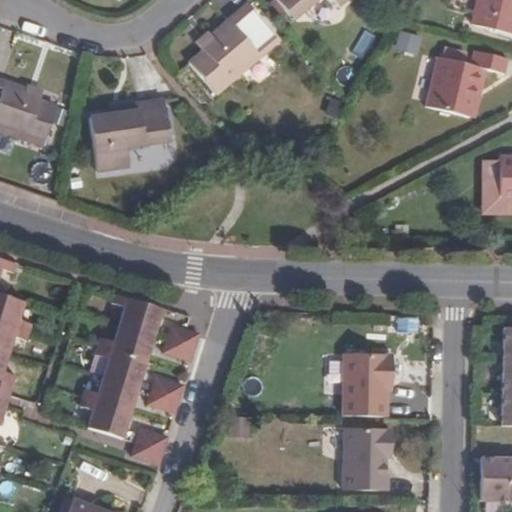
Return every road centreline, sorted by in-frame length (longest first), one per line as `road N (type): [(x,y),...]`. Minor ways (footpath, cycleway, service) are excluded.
road 1 (tertiary): [(0,216),(120,255),(244,276)]
road 2 (unclassified): [(160,511),(211,390),(244,276)]
road 3 (residential): [(453,281),(448,511)]
road 4 (tertiary): [(244,276),(453,281)]
road 5 (residential): [(2,0),(74,35),(126,33),(177,0)]
